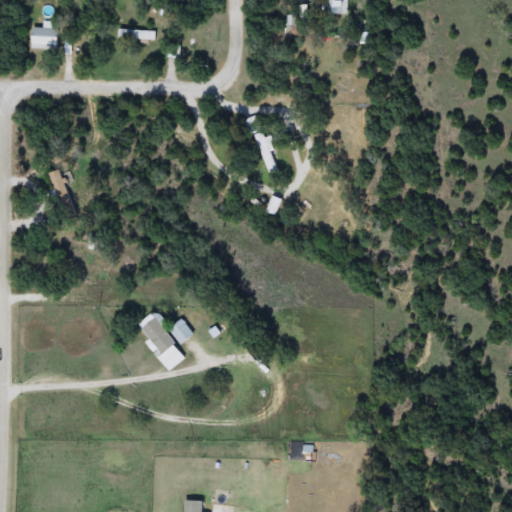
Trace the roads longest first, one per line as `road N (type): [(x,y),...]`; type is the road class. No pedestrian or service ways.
road 1 (residential): [(2,511),(5,84)]
road 2 (residential): [(0,83),(212,85),(234,66),(235,0)]
